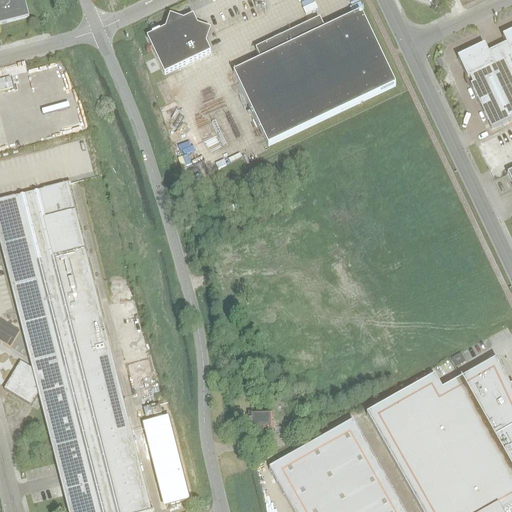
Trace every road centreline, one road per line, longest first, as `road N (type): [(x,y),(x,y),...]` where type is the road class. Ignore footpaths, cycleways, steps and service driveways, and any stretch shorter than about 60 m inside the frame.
road 1 (unclassified): [(220,511),(190,300),(97,30)]
road 2 (tertiary): [(511,269),(407,49)]
